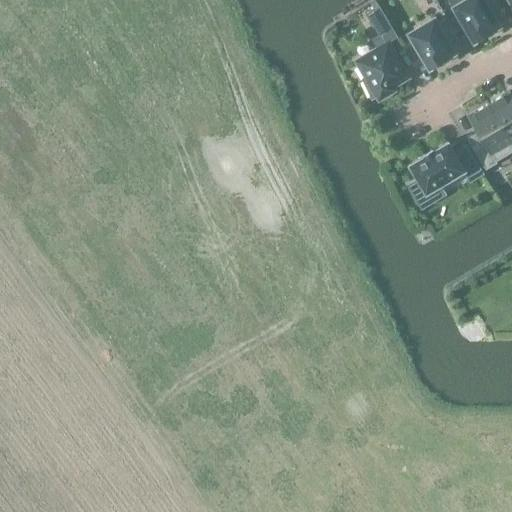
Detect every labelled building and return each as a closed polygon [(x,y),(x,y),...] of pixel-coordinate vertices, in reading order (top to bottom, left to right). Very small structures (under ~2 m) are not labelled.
[(504,13),(495,0),(466,0),(454,7),(475,42),(489,33),(488,31),(497,26),(493,20),(504,13)] [(378,99),(393,90),(391,87),(407,77),(385,39),(395,33),(379,6),(366,14),(379,35),(372,40),(377,49),(356,61),(366,77),(362,79),(372,98),(376,96),(378,99)] [(459,40),(446,18),(435,25),(433,20),(409,34),(430,68),(444,60),(443,58),(452,52),(448,46),(459,40)] [(488,104),(511,144),(511,142),(511,141),(511,140),(511,98),(508,92),(488,104)] [(511,144),(488,104),(467,116),(477,132),(466,138),(485,170),(497,163),(496,161),(511,151),(511,144)] [(464,171),(470,181),(482,174),(465,145),(453,152),(447,141),(407,165),(425,194),(464,171)]
